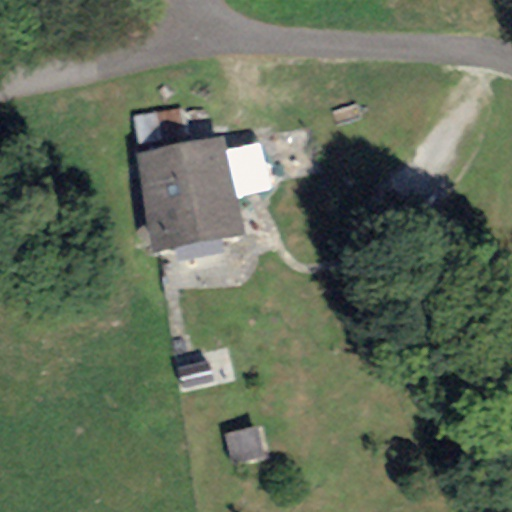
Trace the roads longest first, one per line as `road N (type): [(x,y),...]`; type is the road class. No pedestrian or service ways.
road 1 (unclassified): [(511,64),(488,55),(242,39),(209,23),(190,0)]
road 2 (track): [(209,23),(0,100)]
